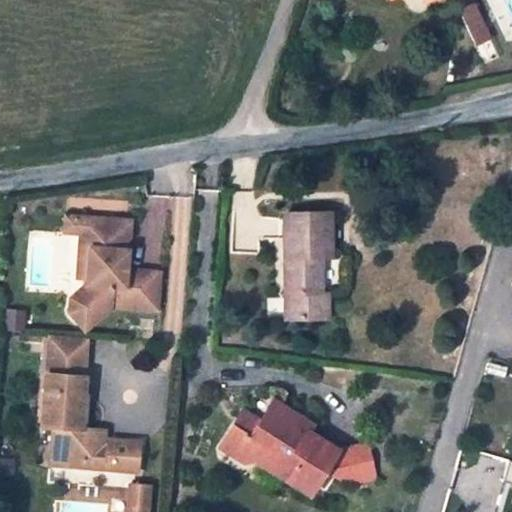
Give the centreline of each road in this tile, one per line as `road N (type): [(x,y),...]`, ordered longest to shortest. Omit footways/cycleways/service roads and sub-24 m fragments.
road 1 (unclassified): [(229,147),(511,98)]
road 2 (unclassified): [(0,179),(229,147)]
road 3 (unclassified): [(229,147),(283,0)]
